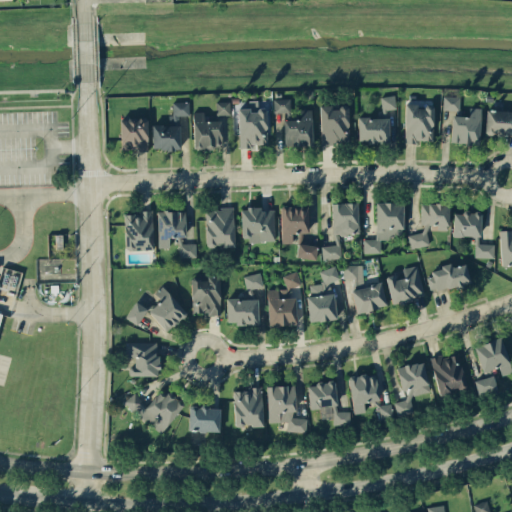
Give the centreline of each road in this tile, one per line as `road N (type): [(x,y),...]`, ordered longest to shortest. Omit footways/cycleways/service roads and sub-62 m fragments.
road 1 (secondary): [(82,508),(305,501),(511,448)]
road 2 (secondary): [(511,414),(300,464),(85,468)]
road 3 (residential): [(502,177),(350,172),(88,185)]
road 4 (residential): [(85,85),(85,468)]
road 5 (residential): [(203,358),(356,344),(511,300)]
